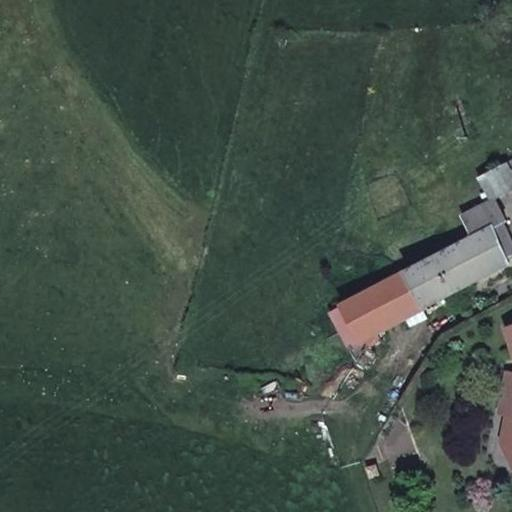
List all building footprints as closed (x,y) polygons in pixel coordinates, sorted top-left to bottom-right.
[(511,171),(488,184),(498,205),(503,202),(511,197),(511,171)] [(469,219),(480,240),(500,230),(511,224),(511,221),(503,202),(498,205),(469,219)] [(480,240),(413,272),(430,306),(511,265),(508,255),(500,230),(480,240)] [(430,306),(413,272),(370,293),(385,327),(430,306)] [(385,327),(370,293),(347,304),(363,338),(385,327)] [(363,338),(347,304),(336,309),(351,344),(363,338)] [(511,395),(506,395),(500,418),(510,420),(501,453),(511,471),(511,395)]
